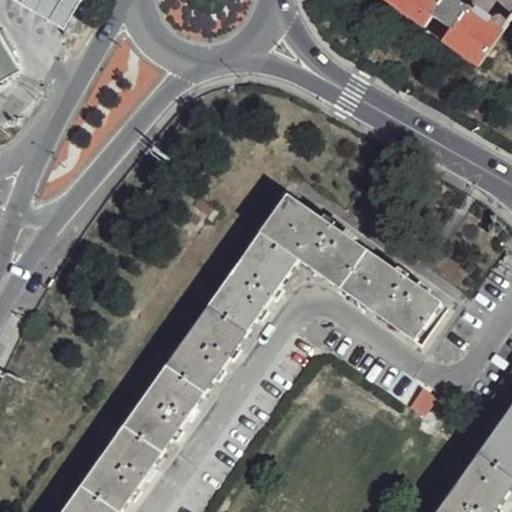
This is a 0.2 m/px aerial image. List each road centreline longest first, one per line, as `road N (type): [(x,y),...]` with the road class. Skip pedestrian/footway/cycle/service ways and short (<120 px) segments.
road 1 (secondary): [(49,217),(195,59)]
road 2 (secondary): [(353,94),(511,181)]
road 3 (secondary): [(128,0),(94,41),(41,148)]
road 4 (secondary): [(235,53),(353,94)]
